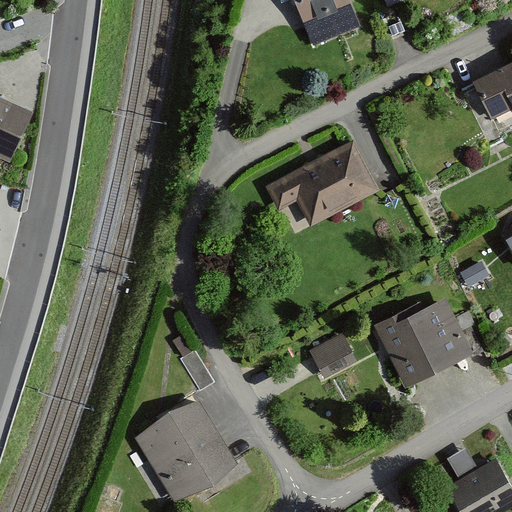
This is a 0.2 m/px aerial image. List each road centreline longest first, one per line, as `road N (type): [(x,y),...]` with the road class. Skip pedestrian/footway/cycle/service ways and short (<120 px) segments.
road 1 (residential): [(320,505),(193,305),(187,244),(200,203),(225,170),(276,138),(511,29)]
road 2 (residential): [(0,375),(54,163),(73,0)]
road 3 (residential): [(511,393),(320,505)]
